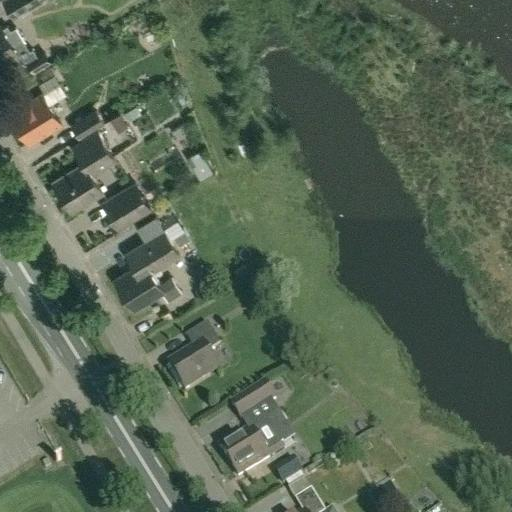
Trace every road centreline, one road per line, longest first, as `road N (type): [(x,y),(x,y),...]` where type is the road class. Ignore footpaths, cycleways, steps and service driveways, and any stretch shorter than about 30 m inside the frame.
road 1 (residential): [(226,511),(0,148)]
road 2 (secondary): [(91,379),(0,233)]
road 3 (secondary): [(173,511),(91,379)]
